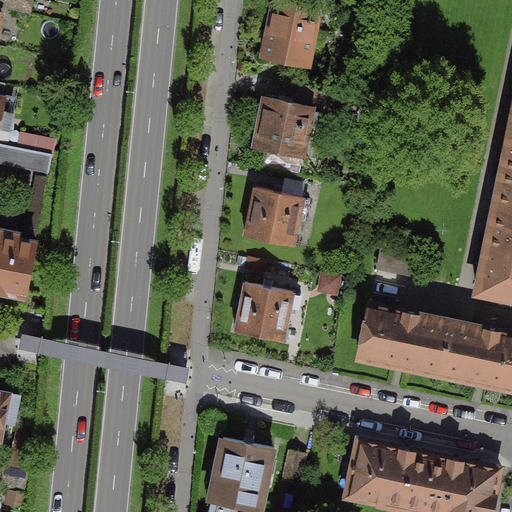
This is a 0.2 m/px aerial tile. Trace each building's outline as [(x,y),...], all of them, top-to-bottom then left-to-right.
[(34,0),(0,0),(0,5),(31,13),(34,0)] [(321,11),(276,2),(265,57),(310,66),(321,11)] [(315,107),(266,97),(255,146),(305,157),(315,107)] [(511,128),(511,129),(496,206),(511,209),(511,128)] [(4,144),(0,161),(0,162),(48,172),(52,154),(4,144)] [(305,198),(256,188),(247,236),(296,245),(305,198)] [(511,209),(496,206),(479,290),(511,296),(511,209)] [(0,289),(24,295),(35,242),(19,239),(20,233),(3,230),(2,235),(0,235),(0,289)] [(413,254),(384,248),(379,270),(387,272),(409,276),(413,254)] [(325,271),(322,288),(342,291),(345,275),(325,271)] [(295,292),(247,282),(237,331),(285,341),(295,292)] [(454,320),(374,303),(363,356),(443,373),(454,320)] [(338,351),(357,355),(364,320),(345,316),(338,351)] [(511,331),(454,320),(443,373),(483,381),(511,387),(511,331)] [(20,396),(0,391),(0,439),(2,440),(6,420),(15,422),(20,396)] [(225,438),(212,499),(262,510),(274,448),(225,438)] [(349,496),(402,507),(414,450),(360,439),(349,496)] [(492,511),(502,468),(414,450),(402,507),(426,511),(492,511)] [(307,454),(291,451),(285,481),(301,484),(307,454)]
